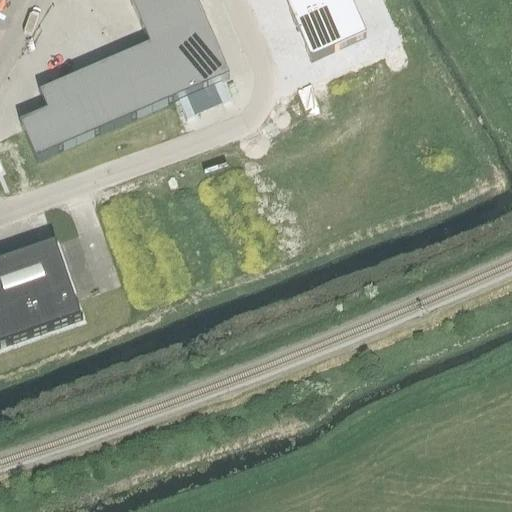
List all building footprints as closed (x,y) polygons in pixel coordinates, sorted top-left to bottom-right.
[(152,55),(208,31),(194,0),(144,0),(131,6),(149,48),(152,55)] [(350,0),(284,0),(295,24),(350,0)] [(350,0),(295,24),(312,64),(367,40),(350,0)] [(208,31),(152,55),(173,104),(229,80),(208,31)] [(136,120),(173,104),(152,55),(149,48),(112,64),(136,120)] [(100,136),(136,120),(112,64),(76,80),(100,136)] [(372,113),(113,223),(143,294),(403,184),(410,200),(461,179),(416,74),(365,96),(372,113)] [(47,114),(63,151),(100,136),(76,80),(39,96),(47,114)] [(19,126),(36,163),(63,151),(47,114),(19,126)] [(0,349),(82,321),(82,320),(80,321),(55,248),(56,247),(56,246),(0,265),(0,349)]
